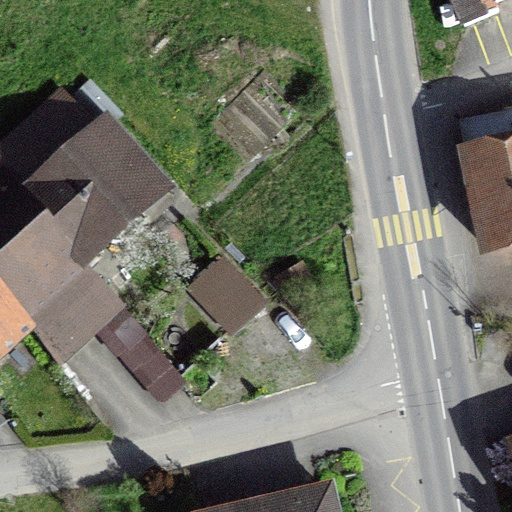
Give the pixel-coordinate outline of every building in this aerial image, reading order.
[(511,0),(452,0),(464,26),(498,13),(494,4),(503,0),(511,0)] [(82,265),(164,192),(106,127),(100,135),(62,93),(30,121),(41,133),(0,170),(0,176),(2,178),(0,179),(0,293),(19,314),(80,259),(82,265)] [(462,129),(487,249),(511,243),(511,151),(504,120),(462,129)] [(230,333),(265,302),(222,257),(188,289),(230,333)] [(0,331),(19,314),(0,293),(0,331)] [(328,511),(325,497),(259,511),(328,511)]
